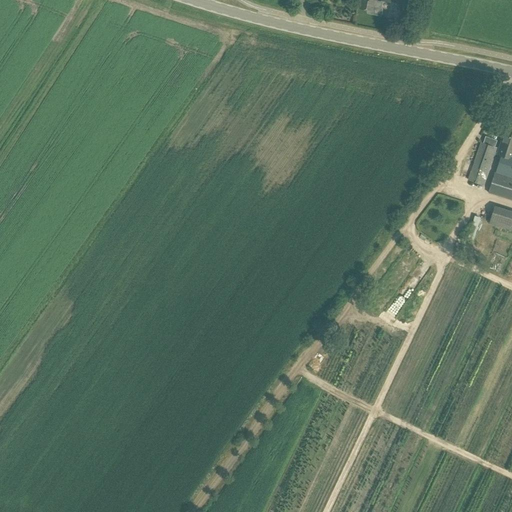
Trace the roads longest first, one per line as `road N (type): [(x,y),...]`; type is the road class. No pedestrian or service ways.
road 1 (track): [(511,73),(189,511)]
road 2 (secondary): [(511,72),(191,0)]
